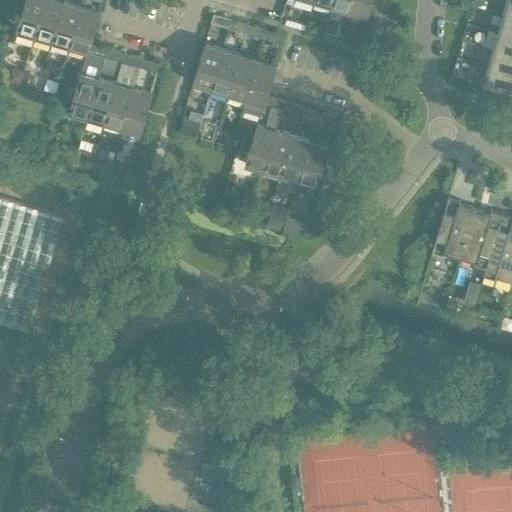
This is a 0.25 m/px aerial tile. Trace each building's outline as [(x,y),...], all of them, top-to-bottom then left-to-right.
[(34,35),(45,0),(25,0),(17,30),(34,35)] [(45,0),(34,35),(52,40),(64,0),(63,0),(45,0)] [(52,40),(69,46),(81,5),(64,0),(52,40)] [(332,0),(332,4),(349,9),(351,0),(332,0)] [(351,0),(349,9),(367,15),(371,0),(351,0)] [(511,0),(507,0),(503,17),(511,19),(511,0)] [(87,51),(90,42),(99,11),(81,5),(69,46),(87,51)] [(229,27),(231,19),(213,13),(210,22),(229,27)] [(511,19),(503,17),(498,34),(511,38),(511,19)] [(231,19),(229,27),(246,32),(249,24),(231,19)] [(249,24),(246,32),(263,38),(266,29),(249,24)] [(266,29),(263,38),(280,43),(283,34),(266,29)] [(511,38),(498,34),(492,52),(511,57),(511,38)] [(99,76),(104,56),(107,47),(90,42),(87,51),(69,111),(87,116),(99,76)] [(212,87),(224,47),(205,42),(193,82),(212,87)] [(124,52),(107,47),(104,56),(121,61),(124,52)] [(224,47),(212,87),(229,92),(241,52),(224,47)] [(124,52),(121,61),(116,81),(104,121),(121,126),(133,86),(139,66),(141,57),(124,52)] [(241,52),(229,92),(246,97),(258,57),(241,52)] [(511,57),(492,52),(487,69),(511,76),(511,57)] [(156,72),(159,63),(141,57),(139,66),(156,72)] [(246,97),(242,110),(260,115),(264,104),(265,102),(267,95),(276,62),(274,61),(258,57),(246,97)] [(511,76),(487,69),(483,84),(511,93),(511,76)] [(99,76),(87,116),(104,121),(116,81),(99,76)] [(133,86),(121,126),(140,132),(152,92),(133,86)] [(246,163),(264,168),(276,128),(275,127),(281,109),(284,100),(267,95),(265,102),(264,104),(272,106),(266,125),(258,122),(246,163)] [(298,114),(301,105),(284,100),(281,109),(298,114)] [(316,119),(319,110),(301,105),(298,114),(316,119)] [(319,110),(316,119),(332,124),(335,115),(319,110)] [(281,173),(293,133),(276,128),(264,168),(281,173)] [(281,173),(278,185),(295,190),(296,189),(311,138),(293,133),(281,173)] [(329,143),(311,138),(296,189),(314,194),(329,143)] [(0,320),(29,329),(63,215),(0,195),(0,320)] [(461,255),(475,208),(460,203),(461,199),(449,196),(433,251),(445,254),(446,251),(461,255)] [(475,208),(461,255),(475,260),(475,263),(486,266),(487,266),(503,212),(491,208),(490,212),(475,208)] [(487,266),(486,266),(484,273),(496,276),(497,273),(511,277),(511,227),(511,224),(511,214),(503,212),(487,266)] [(214,507),(226,509),(234,511),(244,466),(225,461),(214,507)]
